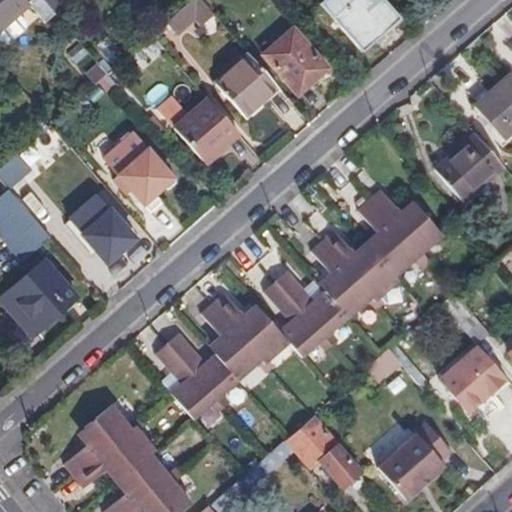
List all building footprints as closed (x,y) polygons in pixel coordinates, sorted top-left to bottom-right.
[(43,21),(54,12),(43,0),(0,0),(0,28),(28,4),(43,21)] [(43,0),(54,12),(54,13),(68,0),(67,0),(43,0)] [(200,22),(212,12),(202,0),(189,0),(185,4),(197,18),(200,22)] [(360,52),(396,19),(379,0),(326,0),(319,6),(360,52)] [(185,4),(151,33),(155,38),(170,26),(178,34),(197,18),(185,4)] [(326,70),(292,30),(262,56),(297,96),(326,70)] [(99,64),(107,72),(121,59),(113,51),(99,64)] [(277,88),(248,55),(213,86),(241,119),(277,88)] [(97,81),(107,72),(99,64),(97,61),(85,72),(94,82),(97,81)] [(115,82),(107,72),(97,81),(106,91),(115,82)] [(511,132),(511,77),(510,76),(476,107),(505,139),(511,132)] [(238,134),(207,99),(172,129),(202,164),(238,134)] [(19,200),(40,224),(55,210),(23,174),(41,158),(48,166),(73,144),(51,120),(0,165),(0,178),(9,189),(19,200)] [(85,149),(96,160),(113,143),(101,132),(85,149)] [(459,205),(503,167),(475,134),(431,172),(459,205)] [(172,179),(147,152),(118,178),(143,204),(172,179)] [(0,196),(0,217),(19,200),(9,189),(0,196)] [(360,214),(409,270),(415,265),(419,261),(423,258),(443,241),(419,214),(407,224),(381,195),(360,214)] [(0,217),(0,229),(27,260),(52,238),(40,224),(19,200),(0,217)] [(132,238),(110,212),(83,235),(107,261),(132,238)] [(397,280),(409,270),(360,214),(358,215),(384,245),(373,254),(360,265),(357,261),(335,235),(311,255),(337,285),(333,288),(356,315),(368,305),(372,302),(397,280)] [(360,265),(373,254),(369,250),(357,261),(360,265)] [(419,261),(426,270),(430,267),(423,258),(419,261)] [(73,296),(42,260),(3,296),(36,331),(73,296)] [(419,261),(415,265),(422,273),(426,270),(419,261)] [(348,322),(356,315),(333,288),(325,296),(323,295),(313,304),(287,275),(264,295),(289,324),(278,334),(285,342),(289,346),(302,361),(320,344),(324,341),(328,338),(347,321),(348,322)] [(400,284),(397,280),(372,302),(375,305),(379,302),(400,284)] [(440,305),(476,346),(488,336),(453,294),(440,305)] [(285,342),(278,334),(262,315),(250,326),(246,323),(224,296),(200,316),(226,346),(204,365),(178,336),(154,356),(180,386),(169,395),(192,422),(211,406),(215,402),(219,399),(256,367),(260,363),(285,342)] [(372,302),(368,305),(375,313),(379,310),(375,305),(372,302)] [(383,307),(379,302),(375,305),(379,310),(383,307)] [(250,326),(262,315),(259,311),(246,323),(250,326)] [(336,346),(328,338),(324,341),(332,349),(336,346)] [(332,349),(324,341),(320,344),(328,353),(332,349)] [(268,364),(289,346),(285,342),(260,363),(264,367),(268,364)] [(506,381),(476,346),(436,380),(466,415),(506,381)] [(372,365),(384,380),(401,366),(388,351),(372,365)] [(264,367),(260,363),(256,367),(264,376),(268,372),(264,367)] [(215,402),(223,411),(226,408),(219,399),(215,402)] [(215,402),(211,406),(219,414),(223,411),(215,402)] [(173,486),(166,478),(151,458),(130,433),(128,429),(111,408),(83,431),(93,443),(62,467),(82,491),(108,470),(112,467),(122,480),(131,491),(105,511),(181,511),(189,506),(185,501),(173,486)] [(358,475),(310,419),(304,424),(307,428),(286,445),(309,472),(316,467),(324,477),(326,475),(340,491),(358,475)] [(128,429),(130,433),(135,429),(139,426),(140,425),(136,421),(128,429)] [(438,464),(450,453),(423,423),(411,434),(413,436),(373,470),(402,503),(442,468),(438,464)] [(130,433),(151,458),(155,454),(138,433),(135,429),(130,433)] [(118,483),(122,480),(112,467),(108,470),(118,483)] [(175,470),(166,478),(173,486),(182,478),(175,470)] [(173,486),(185,501),(200,489),(188,473),(173,486)] [(228,511),(242,499),(232,487),(206,510),(207,511),(228,511)]
